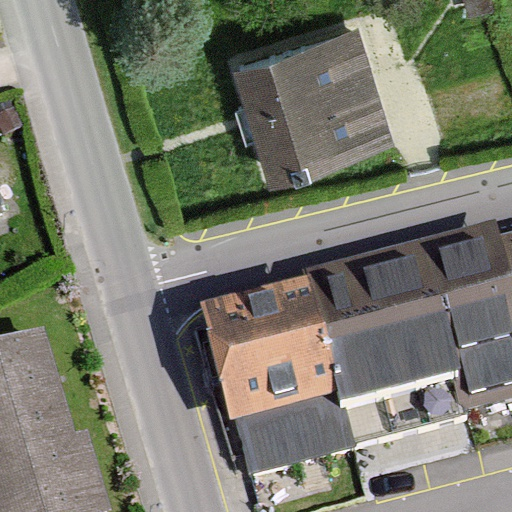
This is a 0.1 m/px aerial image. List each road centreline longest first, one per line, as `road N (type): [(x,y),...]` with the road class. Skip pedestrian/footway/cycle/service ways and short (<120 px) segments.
road 1 (residential): [(132,292),(511,196)]
road 2 (residential): [(132,292),(36,0)]
road 3 (residential): [(187,511),(132,292)]
